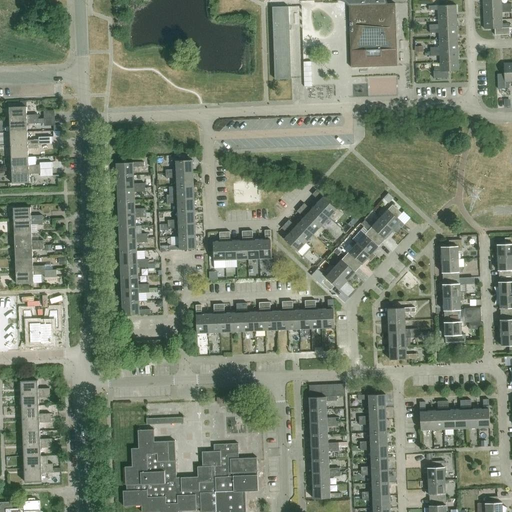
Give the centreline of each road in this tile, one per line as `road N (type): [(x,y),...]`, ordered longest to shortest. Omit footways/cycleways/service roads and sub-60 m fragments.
road 1 (residential): [(473,106),(208,113)]
road 2 (residential): [(84,353),(93,291),(84,117)]
road 3 (residential): [(208,113),(213,227),(276,226),(315,187)]
road 4 (residential): [(355,374),(356,298),(423,227)]
road 5 (residential): [(403,511),(397,372)]
road 6 (residential): [(277,377),(284,511)]
road 7 (residential): [(487,368),(483,234)]
road 8 (residential): [(84,511),(80,385)]
road 9 (residential): [(511,484),(505,477),(500,379),(487,368)]
road 10 (residential): [(208,113),(84,117)]
road 11 (residential): [(188,299),(309,295)]
